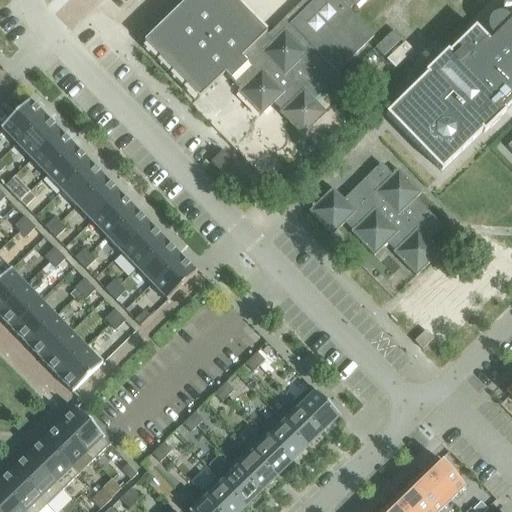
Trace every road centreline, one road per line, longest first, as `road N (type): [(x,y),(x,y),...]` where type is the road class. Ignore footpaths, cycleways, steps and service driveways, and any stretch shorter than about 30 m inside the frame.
road 1 (residential): [(418,412),(38,29),(28,0)]
road 2 (residential): [(418,412),(315,511)]
road 3 (residential): [(511,322),(418,412)]
